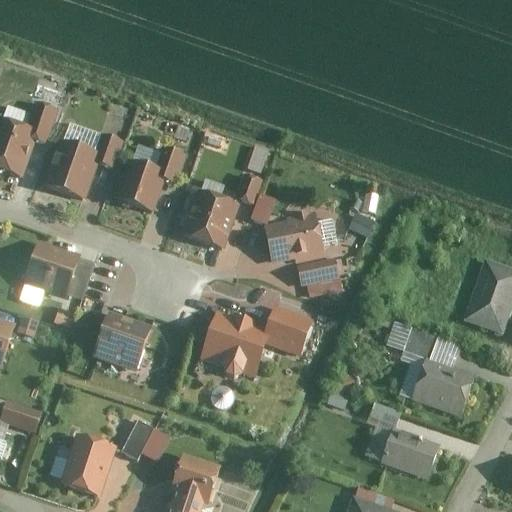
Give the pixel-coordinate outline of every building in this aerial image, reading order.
[(0,142),(0,171),(27,182),(40,148),(50,152),(65,113),(40,104),(31,129),(8,120),(0,142)] [(48,189),(90,204),(102,170),(118,175),(129,145),(110,138),(104,157),(64,143),(48,189)] [(126,207),(159,219),(169,188),(182,192),(193,160),(172,152),(164,174),(140,165),(126,207)] [(222,177),(228,159),(208,153),(203,171),(222,177)] [(193,242),(229,255),(245,209),(259,214),(269,184),(250,178),(241,205),(210,194),(193,242)] [(258,222),(275,228),(284,202),(267,196),(258,222)] [(349,231),(370,239),(377,221),(356,213),(349,231)] [(271,230),(278,268),(334,258),(326,214),(295,219),(296,226),(271,230)] [(84,260),(42,246),(27,290),(69,305),(84,260)] [(506,342),(511,326),(511,282),(484,273),(465,328),(506,342)] [(223,319),(204,367),(263,389),(278,351),(307,363),(320,329),(281,314),(272,338),(223,319)] [(44,338),(46,321),(27,319),(25,336),(44,338)] [(157,333),(110,320),(97,365),(144,378),(157,333)] [(22,333),(0,326),(0,367),(12,371),(22,333)] [(441,346),(416,336),(408,357),(432,367),(441,346)] [(483,388),(433,367),(418,404),(468,425),(483,388)] [(48,417),(15,405),(8,426),(41,437),(48,417)] [(405,422),(379,413),(373,429),(399,438),(405,422)] [(159,433),(144,426),(130,457),(145,464),(159,433)] [(432,483),(441,455),(397,440),(388,469),(432,483)] [(0,454),(11,456),(13,444),(0,441),(0,454)] [(71,492),(105,503),(122,452),(89,441),(71,492)] [(219,511),(231,471),(189,458),(170,511),(208,511),(210,508),(219,511)] [(385,511),(357,502),(353,511),(385,511)]
